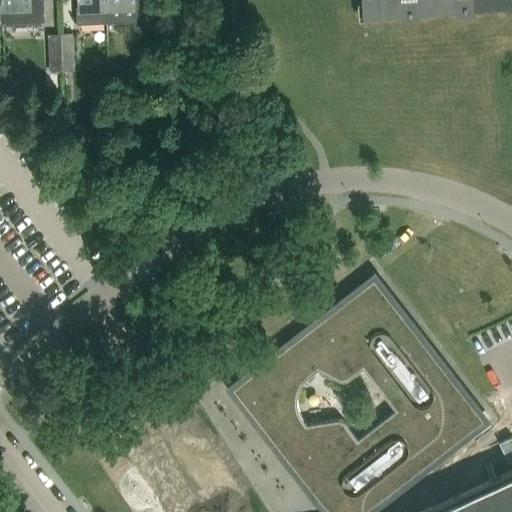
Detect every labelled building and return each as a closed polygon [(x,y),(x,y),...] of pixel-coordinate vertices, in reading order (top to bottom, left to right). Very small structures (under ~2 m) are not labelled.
[(79,22),(108,20),(107,0),(80,0),(81,4),(78,5),(79,22)] [(107,0),(108,20),(136,19),(137,29),(148,29),(147,0),(136,1),(136,0),(107,0)] [(511,0),(362,0),(364,22),(511,12),(511,0)] [(62,34),(62,60),(63,61),(75,61),(74,33),(62,34)] [(50,60),(62,60),(62,34),(49,34),(50,60)] [(511,511),(511,468),(417,511),(371,511),(370,509),(485,420),(375,279),(234,388),(329,511),(511,511)] [(511,437),(500,443),(509,463),(511,461),(511,437)]
